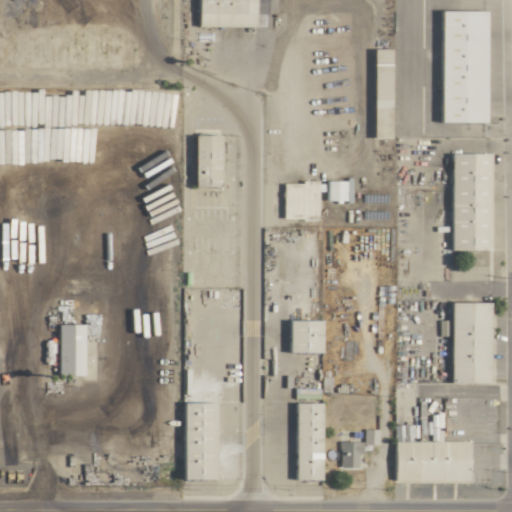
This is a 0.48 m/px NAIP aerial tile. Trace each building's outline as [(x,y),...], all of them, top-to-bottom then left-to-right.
[(248,0),(191,0),(191,27),(249,26),(248,0)] [(479,11),(434,11),(433,123),(478,123),(479,11)] [(367,49),(367,136),(385,136),(385,49),(367,49)] [(213,136),(187,136),(186,187),(213,187),(213,136)] [(444,250),(483,251),(484,154),(445,154),(444,250)] [(321,201),(340,201),(340,181),(320,181),(321,201)] [(278,182),(277,218),(313,219),(314,182),(278,182)] [(484,301),(446,301),(444,382),(483,383),(484,301)] [(315,319),(282,319),(283,353),(315,352),(315,319)] [(76,323),(50,323),(51,374),(77,374),(76,323)] [(210,401),(177,401),(176,478),(209,479),(210,401)] [(316,401),(289,401),(289,479),(315,479),(316,401)] [(375,428),(360,428),(360,444),(374,444),(375,428)] [(388,479),(463,481),(464,441),(389,439),(388,479)] [(337,467),(354,466),(354,454),(359,454),(359,440),(336,441),(337,467)]
